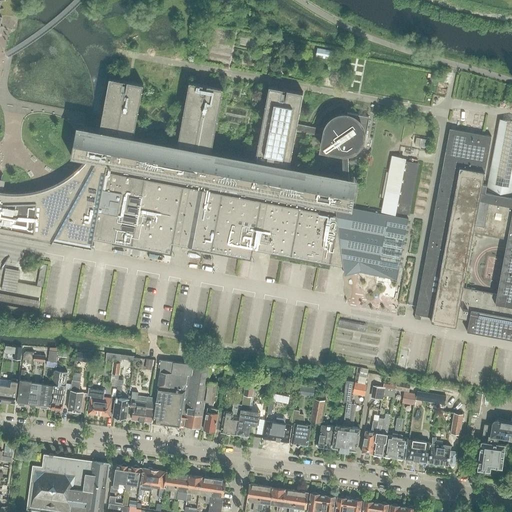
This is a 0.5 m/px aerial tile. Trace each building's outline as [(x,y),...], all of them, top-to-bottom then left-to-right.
[(333,51),(317,48),(315,57),(332,60),(333,51)] [(425,97),(431,73),(420,70),(414,94),(425,97)] [(287,89),(280,88),(269,86),(255,161),(211,152),(223,88),(189,82),(177,146),(133,138),(143,84),(113,79),(109,78),(102,117),(99,131),(83,128),(81,141),(75,140),(76,136),(75,135),(71,156),(86,159),(81,165),(79,167),(77,169),(74,171),(72,173),(70,175),(67,177),(65,179),(62,180),(59,182),(57,183),(54,185),(51,186),(48,187),(45,188),(43,189),(40,190),(37,191),(34,191),(31,192),(28,192),(25,193),(22,193),(19,193),(15,193),(12,193),(9,193),(6,193),(3,192),(0,191),(0,187),(0,185),(0,232),(51,242),(50,244),(51,244),(52,242),(94,250),(91,249),(93,239),(110,242),(110,243),(174,255),(171,255),(173,244),(190,247),(190,249),(254,261),(254,260),(251,260),(253,250),(269,253),(269,254),(330,265),(344,268),(342,254),(335,206),(345,205),(346,208),(352,209),(352,208),(356,188),(350,187),(351,179),(289,167),(296,131),(322,136),(319,152),(342,156),(345,156),(349,155),(352,154),(356,152),(359,150),(362,146),(364,142),(365,140),(369,117),(349,113),(345,113),(340,113),(335,114),(331,117),(328,120),(325,124),(323,128),(297,124),(303,92),(287,89)] [(491,137),(491,136),(449,129),(450,129),(427,249),(415,314),(414,318),(420,320),(421,315),(432,317),(431,321),(431,322),(456,326),(457,317),(469,319),(467,331),(511,339),(511,121),(500,119),(487,185),(482,184),(491,137)] [(414,145),(427,147),(428,136),(415,134),(414,145)] [(394,210),(408,213),(417,165),(403,163),(404,159),(394,157),(383,212),(393,214),(394,210)] [(358,257),(360,272),(397,279),(399,268),(408,219),(383,214),(352,208),(352,209),(346,208),(345,205),(335,206),(342,254),(343,254),(343,256),(344,257),(345,258),(347,258),(349,258),(350,257),(351,255),(358,257)] [(344,273),(360,272),(358,257),(351,255),(350,257),(349,258),(347,258),(345,258),(344,257),(343,256),(343,254),(342,254),(344,268),(344,273)] [(37,286),(43,287),(47,265),(41,264),(37,286)] [(340,318),(340,326),(362,327),(362,319),(340,318)] [(6,346),(5,352),(14,353),(13,359),(20,360),(22,347),(15,347),(6,346)] [(33,360),(34,351),(26,350),(23,353),(23,359),(28,359),(33,360)] [(49,351),(48,362),(56,363),(58,352),(49,351)] [(34,354),(33,361),(45,362),(46,355),(34,354)] [(154,417),(153,422),(179,426),(180,419),(184,419),(193,364),(173,362),(159,360),(159,365),(158,367),(159,368),(159,372),(157,387),(154,417)] [(118,380),(120,363),(113,362),(110,386),(117,387),(118,380)] [(184,419),(183,426),(200,429),(201,424),(205,401),(208,381),(211,366),(194,364),(193,364),(184,419)] [(60,408),(62,408),(67,372),(59,371),(60,366),(56,366),(55,370),(53,385),(51,398),(50,407),(55,407),(56,409),(59,409),(60,408)] [(17,399),(17,403),(28,405),(30,386),(31,386),(32,381),(24,380),(25,370),(22,370),(20,379),(19,384),(17,399)] [(397,379),(393,379),(384,377),(383,387),(385,388),(384,395),(394,397),(397,379)] [(11,381),(0,379),(0,401),(15,403),(18,379),(11,378),(11,381)] [(255,381),(246,379),(243,395),(251,397),(255,381)] [(69,405),(68,410),(80,412),(83,392),(79,391),(80,381),(77,381),(74,380),(72,380),(69,405)] [(117,387),(113,417),(126,419),(127,406),(128,399),(120,398),(123,380),(118,380),(117,387)] [(351,403),(353,381),(345,380),(342,402),(347,402),(351,403)] [(409,390),(411,382),(398,380),(396,388),(409,390)] [(207,407),(203,429),(208,430),(209,431),(212,432),(213,431),(215,431),(215,430),(217,418),(218,410),(219,409),(212,408),(213,403),(217,382),(208,381),(205,401),(208,402),(207,407)] [(355,382),(353,391),(366,393),(367,384),(365,384),(358,383),(355,382)] [(50,407),(51,398),(53,385),(42,383),(41,387),(39,406),(50,408),(50,407)] [(383,387),(373,385),(371,398),(383,400),(384,395),(385,388),(383,387)] [(30,386),(28,405),(39,406),(41,387),(31,386),(30,386)] [(90,396),(88,413),(109,416),(112,398),(104,397),(105,390),(88,388),(87,395),(90,395),(90,396)] [(430,401),(431,393),(417,390),(416,399),(430,401)] [(151,422),(154,402),(153,402),(154,398),(138,396),(138,392),(132,391),(131,396),(128,396),(128,399),(127,406),(133,407),(132,419),(131,419),(151,422)] [(414,404),(416,394),(404,392),(402,401),(414,404)] [(259,419),(260,412),(253,411),(247,410),(247,407),(250,408),(251,397),(243,395),(241,406),(240,409),(240,410),(236,434),(248,436),(249,431),(250,426),(258,427),(259,419)] [(321,423),(325,400),(314,398),(310,421),(321,423)] [(343,425),(336,424),(335,424),(335,426),(332,446),(340,447),(340,449),(340,450),(343,450),(347,426),(351,406),(350,406),(351,403),(347,402),(343,425)] [(223,419),(220,431),(220,432),(221,432),(236,434),(240,410),(240,409),(241,406),(233,404),(232,412),(224,411),(223,419)] [(348,449),(356,450),(360,428),(355,427),(352,427),(355,415),(354,415),(355,407),(351,406),(347,426),(343,450),(347,451),(347,450),(348,450),(348,449)] [(299,414),(300,410),(293,409),(291,421),(294,422),(291,443),(296,443),(296,444),(299,444),(300,444),(307,445),(308,440),(311,425),(306,424),(304,414),(299,414)] [(217,418),(215,430),(220,431),(223,419),(224,411),(218,410),(217,418)] [(387,435),(387,434),(390,414),(385,413),(385,418),(379,417),(378,421),(376,432),(373,454),(383,456),(384,451),(387,435)] [(463,414),(454,413),(453,418),(451,433),(454,434),(459,435),(463,414)] [(289,442),(290,437),(292,425),(284,424),(285,418),(276,416),(275,422),(266,420),(262,438),(263,438),(289,442)] [(361,453),(373,454),(376,432),(378,421),(373,420),(371,432),(365,431),(361,453)] [(511,422),(495,420),(492,422),(492,425),(484,424),(481,441),(477,469),(489,471),(490,466),(501,467),(504,445),(497,444),(498,437),(506,438),(506,437),(511,438),(511,439),(511,422)] [(332,446),(335,426),(327,425),(328,421),(324,421),(323,424),(321,424),(319,441),(318,446),(332,448),(332,446)] [(392,436),(387,435),(384,451),(383,456),(394,457),(398,434),(392,433),(392,436)] [(394,457),(403,459),(404,459),(405,454),(407,438),(402,437),(403,435),(398,434),(394,457)] [(429,442),(409,439),(406,459),(426,462),(427,457),(429,442)] [(432,443),(429,457),(429,462),(432,463),(447,465),(448,465),(454,466),(455,461),(456,453),(450,452),(451,445),(441,444),(432,443)] [(33,464),(26,510),(42,511),(41,511),(101,511),(108,462),(93,460),(94,455),(93,455),(93,460),(92,462),(84,461),(84,459),(53,455),(54,453),(50,453),(49,455),(44,454),(42,465),(29,463),(33,464)] [(111,486),(110,492),(116,492),(117,487),(118,487),(119,483),(125,483),(124,488),(125,488),(128,466),(127,465),(126,464),(123,463),(121,465),(120,465),(116,464),(113,486),(111,486)] [(124,505),(127,506),(129,489),(130,489),(131,484),(138,485),(140,467),(138,467),(137,466),(135,465),(133,466),(131,466),(131,467),(128,466),(125,488),(123,503),(122,505),(124,505)] [(142,468),(141,473),(140,485),(138,495),(143,495),(145,486),(151,487),(154,470),(154,468),(146,467),(146,468),(142,468)] [(158,498),(162,499),(164,488),(165,476),(166,471),(154,470),(151,487),(159,488),(158,498)] [(174,498),(178,473),(166,471),(165,476),(164,488),(165,488),(173,490),(173,491),(171,491),(170,498),(174,498)] [(178,473),(174,498),(186,500),(187,491),(190,475),(178,473)] [(192,492),(199,493),(201,476),(190,475),(187,491),(186,500),(190,501),(192,492)] [(201,476),(199,493),(206,494),(205,503),(209,503),(213,478),(201,476)] [(220,511),(225,482),(223,480),(223,479),(217,478),(217,479),(213,478),(209,503),(208,511),(220,511)] [(249,483),(247,500),(254,501),(253,510),(257,511),(261,485),(249,483)] [(263,502),(270,503),(273,487),(261,485),(257,511),(262,511),(263,502)] [(278,504),(276,511),(281,511),(282,505),(285,489),(273,487),(270,503),(278,504)] [(290,506),(288,511),(293,511),(296,490),(285,489),(282,505),(290,506)] [(306,508),(308,497),(308,492),(296,490),(293,511),(297,511),(299,507),(306,508)] [(310,492),(310,497),(308,510),(315,511),(314,511),(319,511),(323,494),(317,494),(316,492),(314,492),(312,493),(310,492)] [(332,511),(334,501),(335,496),(333,496),(332,494),(330,494),(328,495),(323,494),(319,511),(332,511)] [(115,502),(116,497),(110,496),(109,503),(122,505),(123,503),(115,502)] [(337,496),(336,501),(334,511),(347,511),(349,498),(344,497),(343,496),(341,496),(339,497),(337,496)] [(347,511),(359,511),(362,500),(360,500),(359,498),(356,498),(355,499),(349,498),(347,511)] [(364,500),(363,505),(362,511),(374,511),(376,502),(371,501),(369,500),(367,499),(366,501),(364,500)] [(376,502),(374,511),(387,511),(389,504),(387,504),(385,502),(383,502),(381,503),(376,502)] [(107,511),(122,511),(124,505),(122,505),(109,503),(107,511)] [(401,511),(403,506),(398,505),(396,504),(394,503),(392,505),(390,504),(389,511),(401,511)]
